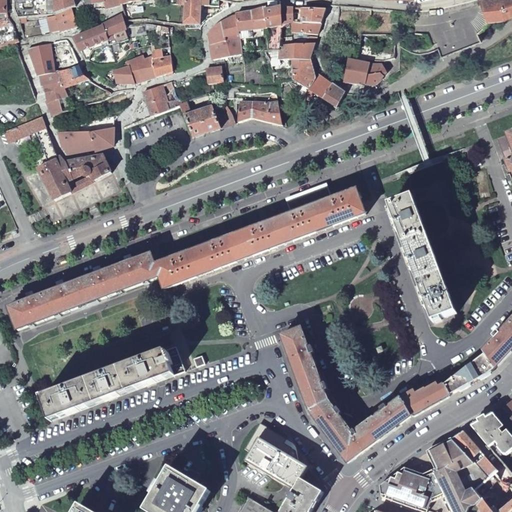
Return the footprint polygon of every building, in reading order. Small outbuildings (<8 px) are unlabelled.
[(55,0),(57,15),(71,9),(77,7),(73,0),(55,0)] [(122,5),(120,0),(92,0),(93,5),(105,2),(107,10),(122,5)] [(219,0),(186,0),(186,6),(185,28),(200,28),(201,5),(219,6),(219,0)] [(511,0),(480,0),(488,20),(506,18),(511,14),(511,0)] [(268,29),(266,10),(266,7),(256,11),(237,14),(237,16),(242,53),(247,52),(244,32),(268,29)] [(281,25),(280,7),(266,10),(268,29),(281,27),(281,25)] [(292,22),(292,8),(280,7),(281,25),(291,23),(292,22)] [(61,29),(58,30),(59,33),(78,28),(71,9),(57,15),(61,29)] [(303,23),(322,23),(326,10),(303,9),(303,23)] [(242,53),(237,16),(235,16),(233,17),(222,23),(227,41),(211,46),(214,61),(242,55),(242,53)] [(93,32),(74,39),(81,52),(108,43),(107,39),(115,36),(126,33),(127,33),(126,28),(122,17),(93,32)] [(37,20),(19,22),(24,40),(39,37),(37,20)] [(291,33),(318,35),(322,23),(303,23),(292,22),(291,23),(291,33)] [(211,46),(227,41),(222,23),(217,26),(214,28),(212,29),(211,31),(210,33),(209,35),(209,37),(211,46)] [(126,33),(115,36),(117,44),(128,40),(126,33)] [(293,61),(310,60),(310,59),(317,38),(309,37),(309,40),(306,40),(307,44),(281,46),(280,51),(266,51),(266,54),(270,61),(293,61)] [(65,40),(60,41),(62,47),(65,46),(67,50),(66,51),(73,65),(78,63),(70,44),(69,42),(68,41),(67,40),(65,40)] [(38,77),(55,73),(50,45),(28,50),(38,77)] [(369,47),(359,47),(357,59),(384,62),(383,55),(368,54),(369,47)] [(128,61),(130,68),(135,85),(157,78),(153,61),(153,58),(147,59),(146,55),(128,61)] [(172,58),(153,61),(157,78),(173,72),(172,58)] [(370,64),(350,59),(346,84),(365,86),(369,65),(370,64)] [(308,91),(316,78),(310,60),(293,61),(294,82),(301,87),(297,92),(295,100),(303,99),(308,91)] [(382,65),(369,65),(365,86),(374,87),(386,74),(382,65)] [(70,70),(60,72),(62,81),(64,89),(65,89),(89,80),(83,75),(79,66),(70,70)] [(130,68),(114,72),(118,84),(135,85),(130,68)] [(223,84),(222,68),(207,70),(209,86),(223,84)] [(41,85),(62,81),(60,72),(55,73),(38,77),(41,85)] [(308,91),(323,100),(333,85),(318,74),(316,78),(308,91)] [(46,102),(53,116),(62,113),(59,100),(68,97),(65,89),(64,89),(62,81),(41,85),(43,92),(45,91),(48,101),(46,102)] [(177,97),(171,83),(167,84),(170,92),(165,99),(160,87),(143,93),(152,114),(153,113),(154,116),(181,106),(185,105),(177,97)] [(323,100),(337,108),(345,94),(333,85),(323,100)] [(252,118),(283,126),(276,101),(269,103),(239,104),(239,123),(252,118)] [(224,103),(213,105),(214,107),(221,129),(236,124),(231,115),(224,103)] [(194,138),(221,129),(214,107),(193,115),(188,104),(185,105),(181,106),(194,138)] [(112,174),(103,156),(67,163),(61,157),(58,159),(43,117),(21,127),(25,136),(37,131),(46,157),(36,161),(45,181),(56,201),(112,174)] [(25,137),(20,127),(5,134),(9,143),(25,137)] [(114,133),(114,130),(97,134),(97,133),(91,134),(70,134),(58,135),(63,150),(67,156),(78,154),(78,153),(95,150),(96,152),(114,147),(114,133)] [(316,205),(332,199),(327,187),(287,202),(291,214),(316,205)] [(332,199),(316,205),(326,230),(366,215),(357,190),(332,199)] [(414,197),(389,206),(404,245),(428,236),(414,197)] [(291,214),(276,220),(285,245),(326,230),(316,205),(291,214)] [(276,220),(236,235),(245,260),(285,245),(276,220)] [(236,235),(196,250),(205,275),(245,260),(236,235)] [(443,275),(428,236),(404,245),(418,284),(443,275)] [(162,262),(155,265),(160,278),(164,290),(171,287),(205,275),(196,250),(162,262)] [(126,264),(117,267),(126,290),(160,278),(155,265),(151,254),(132,262),(130,257),(125,259),(126,264)] [(95,275),(80,281),(89,304),(126,290),(117,267),(101,273),(99,268),(94,270),(95,275)] [(443,275),(418,284),(433,323),(457,314),(443,275)] [(58,289),(43,295),(51,318),(89,304),(80,281),(64,287),(62,282),(56,284),(58,289)] [(9,307),(17,330),(51,318),(43,295),(34,298),(32,293),(26,295),(28,300),(9,307)] [(511,320),(499,334),(511,346),(511,320)] [(301,329),(282,336),(296,377),(317,369),(301,329)] [(482,352),(493,370),(494,369),(511,349),(511,346),(499,334),(482,352)] [(165,351),(121,367),(130,393),(188,371),(179,347),(165,351)] [(449,395),(493,370),(484,355),(445,384),(449,395)] [(205,356),(196,359),(199,367),(208,364),(205,356)] [(121,367),(87,380),(96,405),(130,393),(121,367)] [(329,401),(317,369),(296,377),(308,411),(329,401)] [(87,380),(41,397),(50,422),(96,405),(87,380)] [(412,417),(449,395),(445,384),(438,388),(436,384),(415,394),(413,393),(410,393),(401,399),(412,417)] [(401,399),(369,423),(381,439),(412,417),(401,399)] [(511,400),(503,408),(504,409),(511,420),(511,400)] [(329,401),(308,411),(336,447),(352,434),(329,401)] [(511,420),(504,409),(496,416),(511,435),(511,420)] [(500,460),(511,450),(511,435),(496,416),(494,414),(472,426),(500,460)] [(352,434),(336,447),(348,463),(381,439),(369,423),(352,434)] [(301,480),(308,468),(299,463),(295,450),(293,449),(291,447),(291,444),(261,424),(246,449),(252,452),(246,462),(295,491),(301,480)] [(453,439),(454,441),(489,479),(497,472),(463,432),(453,439)] [(399,473),(382,486),(382,495),(388,497),(387,499),(422,511),(424,511),(426,510),(429,511),(431,504),(438,501),(442,498),(449,511),(473,511),(474,511),(477,506),(477,505),(483,500),(475,490),(489,479),(454,441),(432,451),(428,453),(436,468),(431,471),(425,474),(407,468),(405,475),(399,473)] [(186,477),(169,468),(145,511),(147,511),(199,511),(211,491),(195,482),(186,477)] [(186,477),(195,482),(198,477),(189,472),(186,477)] [(475,490),(483,500),(486,504),(507,487),(506,486),(507,485),(504,483),(505,481),(497,472),(489,479),(475,490)] [(311,511),(323,493),(301,480),(295,491),(281,511),(311,511)] [(496,500),(488,507),(492,511),(511,511),(511,494),(508,489),(499,496),(508,506),(500,511),(499,511),(498,510),(502,506),(496,500)] [(271,511),(248,497),(239,511),(271,511)] [(492,511),(488,507),(486,504),(483,500),(477,505),(477,506),(482,511),(492,511)]
